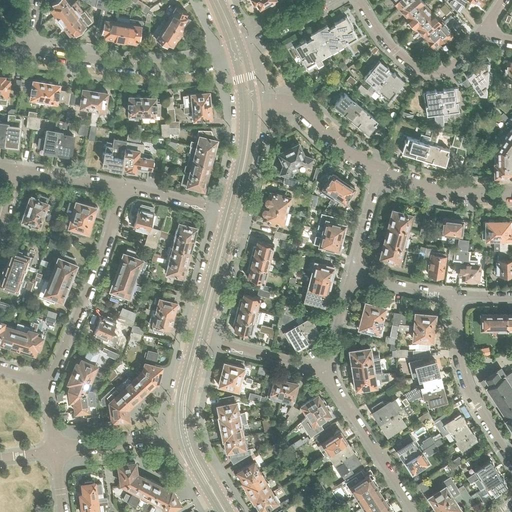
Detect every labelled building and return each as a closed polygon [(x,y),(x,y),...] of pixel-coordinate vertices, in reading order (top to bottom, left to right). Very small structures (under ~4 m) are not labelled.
[(56,17),(71,5),(66,0),(56,0),(52,3),(54,6),(50,8),(50,9),(55,15),(56,17)] [(107,10),(110,0),(103,0),(102,8),(107,10)] [(133,8),(134,6),(136,3),(130,0),(129,0),(127,5),(133,8)] [(147,5),(138,0),(137,0),(136,3),(145,8),(147,5)] [(422,6),(424,4),(420,0),(407,0),(399,8),(408,18),(422,6)] [(64,27),(85,12),(84,11),(82,12),(75,2),(71,5),(56,17),(56,19),(62,27),(64,27)] [(145,8),(136,3),(134,6),(143,11),(145,8)] [(153,12),(155,10),(151,8),(147,5),(145,8),(143,11),(147,14),(151,16),(151,14),(153,12)] [(190,18),(186,15),(187,12),(176,6),(169,17),(171,18),(185,26),(190,18)] [(415,30),(417,28),(431,16),(422,6),(408,18),(406,20),(415,30)] [(16,21),(16,20),(14,20),(12,19),(11,18),(10,17),(12,15),(8,10),(0,16),(0,24),(1,24),(2,25),(3,27),(3,29),(3,31),(6,31),(9,30),(10,30),(10,29),(10,28),(12,27),(13,27),(14,26),(15,26),(15,24),(16,23),(16,21)] [(76,34),(87,25),(88,26),(93,22),(85,12),(64,27),(69,35),(70,35),(73,32),(76,34)] [(426,38),(442,24),(433,14),(431,16),(417,28),(426,38)] [(454,37),(446,28),(451,23),(455,20),(451,15),(442,24),(426,38),(433,47),(439,41),(441,43),(445,40),(447,43),(454,37)] [(127,41),(129,25),(128,25),(130,19),(118,17),(117,21),(117,23),(116,23),(113,39),(116,40),(117,42),(122,43),(124,42),(124,41),(127,42),(127,41)] [(352,29),(354,28),(348,17),(343,20),(343,19),(336,23),(335,23),(334,23),(335,25),(332,27),(343,45),(357,37),(352,29)] [(186,28),(185,26),(171,18),(168,22),(163,20),(160,25),(159,26),(162,28),(163,28),(178,37),(180,37),(186,28)] [(113,39),(116,23),(117,23),(117,21),(105,19),(102,32),(105,33),(104,37),(113,39)] [(140,38),(142,21),(137,20),(136,24),(130,23),(129,25),(127,41),(136,43),(137,38),(140,38)] [(462,28),(455,20),(451,23),(458,32),(462,28)] [(178,37),(163,28),(162,28),(159,26),(160,25),(158,25),(152,35),(156,38),(167,46),(169,43),(173,46),(173,45),(177,39),(178,37)] [(343,45),(332,27),(329,29),(327,25),(319,30),(331,52),(343,45)] [(331,52),(319,30),(311,35),(313,38),(310,40),(320,58),(331,52)] [(320,58),(310,40),(306,42),(305,40),(305,41),(305,42),(298,46),(304,57),(302,58),(306,66),(315,61),(318,68),(324,65),(320,58)] [(371,95),(375,91),(391,72),(388,69),(389,68),(388,67),(387,68),(379,61),(377,60),(371,67),(373,68),(365,78),(373,85),(368,91),(361,85),(357,90),(368,99),(368,98),(371,95)] [(344,61),(339,64),(343,71),(348,68),(344,61)] [(492,79),(492,77),(491,74),(491,73),(490,72),(488,72),(487,71),(488,70),(487,70),(489,69),(489,62),(483,62),(474,68),(475,70),(472,72),(472,73),(467,76),(479,94),(485,95),(486,89),(485,87),(485,86),(486,85),(487,87),(489,86),(490,84),(491,82),(492,79)] [(397,94),(405,83),(395,74),(395,73),(394,74),(391,72),(375,91),(379,95),(381,92),(390,99),(395,93),(397,94)] [(10,90),(11,83),(9,82),(10,77),(4,76),(4,75),(0,74),(0,96),(4,97),(7,97),(8,90),(10,90)] [(324,87),(333,80),(328,74),(320,81),(324,87)] [(44,102),(47,82),(46,82),(44,81),(42,80),(40,81),(34,80),(34,81),(32,93),(30,101),(36,102),(36,100),(44,102)] [(59,97),(60,90),(59,90),(60,85),(53,84),(52,82),(49,82),(48,83),(47,82),(44,102),(56,104),(58,97),(59,97)] [(93,109),(96,91),(90,90),(89,88),(86,88),(84,89),(83,89),(82,94),(77,93),(77,95),(75,106),(88,108),(87,110),(92,111),(93,108),(93,109)] [(457,111),(456,101),(460,101),(458,88),(444,90),(444,89),(443,89),(444,91),(440,91),(443,113),(444,118),(444,122),(448,121),(448,117),(450,117),(450,112),(457,111)] [(105,111),(108,93),(106,92),(105,91),(102,90),(101,91),(96,91),(93,109),(93,108),(92,111),(90,125),(96,126),(97,117),(99,116),(99,113),(98,112),(99,109),(105,111)] [(443,113),(440,91),(436,92),(436,90),(435,90),(435,91),(427,92),(429,106),(426,106),(427,115),(443,113)] [(210,99),(211,98),(211,95),(209,94),(209,92),(187,94),(187,95),(183,96),(184,104),(180,104),(180,108),(183,108),(183,109),(187,109),(187,107),(191,107),(210,105),(210,99)] [(75,106),(77,95),(70,94),(68,104),(75,105),(75,106)] [(142,116),(143,97),(142,97),(140,95),(137,95),(136,96),(130,96),(129,102),(128,102),(128,109),(129,109),(129,119),(136,120),(136,116),(142,116)] [(360,108),(344,95),(342,98),(341,97),(339,98),(340,99),(336,104),(338,106),(338,108),(338,109),(339,110),(341,111),(342,111),(344,111),(346,112),(344,114),(351,120),(360,108)] [(377,101),(371,95),(368,98),(375,104),(377,101)] [(160,116),(161,103),(156,103),(156,97),(149,97),(148,96),(145,96),(144,97),(143,97),(142,116),(142,118),(155,119),(155,116),(160,116)] [(212,115),(212,112),(211,111),(210,105),(191,107),(192,113),(194,112),(194,120),(212,118),(211,116),(212,115)] [(376,121),(360,108),(351,120),(358,126),(360,123),(370,132),(375,126),(376,125),(374,124),(376,121)] [(67,112),(66,122),(68,122),(72,123),(74,112),(67,112)] [(0,144),(5,145),(8,114),(0,113),(0,118),(2,119),(2,121),(0,121),(0,144)] [(511,116),(511,117),(509,119),(503,113),(500,116),(506,122),(505,123),(507,124),(511,129),(511,116)] [(15,118),(16,115),(8,114),(5,145),(18,146),(21,119),(15,118)] [(57,153),(63,121),(57,120),(55,131),(48,130),(46,139),(39,137),(37,148),(45,149),(44,151),(57,153)] [(66,135),(68,122),(66,122),(63,121),(57,153),(70,155),(73,136),(66,135)] [(86,136),(88,125),(80,123),(78,134),(86,136)] [(170,134),(169,128),(168,123),(161,124),(162,136),(170,137),(170,134)] [(391,131),(394,126),(391,124),(384,131),(387,133),(389,130),(391,131)] [(466,137),(468,125),(460,124),(458,135),(466,137)] [(511,129),(507,124),(501,132),(506,136),(497,149),(511,152),(511,129)] [(94,141),(97,127),(91,126),(88,140),(94,141)] [(449,155),(449,154),(448,154),(449,150),(435,145),(440,129),(433,128),(430,136),(428,143),(428,144),(424,159),(432,162),(433,159),(446,163),(448,155),(449,155)] [(457,146),(460,136),(455,134),(452,145),(457,146)] [(217,146),(217,143),(217,142),(217,140),(200,136),(198,143),(196,142),(194,147),(194,148),(214,153),(215,147),(217,146)] [(424,159),(428,144),(428,143),(407,137),(403,150),(416,154),(415,157),(424,159)] [(122,169),(127,142),(127,141),(114,139),(113,143),(107,142),(105,151),(103,151),(102,157),(104,158),(103,165),(108,166),(108,167),(113,167),(112,169),(119,170),(119,168),(122,169)] [(153,160),(153,155),(143,154),(144,145),(127,142),(122,169),(128,170),(127,172),(135,173),(135,171),(137,171),(137,170),(148,172),(149,169),(151,169),(151,167),(152,167),(154,165),(154,162),(153,160)] [(304,155),(300,147),(299,143),(295,145),(293,144),(291,145),(290,147),(288,148),(296,165),(302,162),(311,165),(313,158),(304,155)] [(212,158),(214,153),(194,148),(194,147),(191,146),(189,152),(190,153),(189,159),(210,165),(211,164),(212,163),(213,160),(212,158)] [(296,165),(288,148),(287,149),(284,148),(282,149),(282,151),(278,153),(283,164),(280,173),(293,177),(294,173),(299,171),(296,165)] [(511,152),(497,149),(496,150),(496,164),(494,164),(495,177),(509,176),(509,177),(511,176),(511,152)] [(211,168),(210,167),(210,165),(189,159),(187,166),(186,165),(184,171),(207,177),(209,172),(210,171),(211,168)] [(206,183),(207,177),(184,171),(180,170),(180,172),(183,173),(181,184),(204,190),(204,188),(206,187),(207,184),(206,183)] [(332,198),(344,181),(333,174),(332,175),(330,175),(328,178),(329,180),(321,191),(332,198)] [(297,187),(299,180),(285,176),(283,183),(297,187)] [(345,202),(351,194),(352,194),(354,191),(353,190),(355,188),(344,181),(332,198),(336,201),(338,201),(344,204),(346,202),(345,202)] [(288,212),(291,198),(285,197),(286,195),(276,193),(276,194),(270,193),(269,198),(268,198),(266,200),(265,202),(267,204),(267,205),(267,207),(288,212)] [(315,208),(318,196),(312,194),(309,207),(315,208)] [(50,214),(53,205),(47,203),(49,198),(40,195),(39,198),(31,196),(30,198),(29,199),(28,202),(29,204),(27,209),(43,215),(48,216),(55,218),(56,219),(57,214),(58,212),(55,211),(54,216),(50,214)] [(61,205),(60,206),(65,208),(64,212),(69,213),(73,214),(92,220),(94,214),(96,214),(98,207),(95,206),(95,207),(77,202),(76,204),(69,202),(68,207),(61,205)] [(150,227),(154,213),(153,213),(154,209),(140,205),(139,209),(136,218),(135,218),(134,224),(134,225),(134,228),(149,232),(150,227)] [(284,226),(288,212),(267,207),(266,209),(265,209),(263,210),(263,212),(264,215),(265,215),(263,220),(269,222),(268,223),(278,226),(278,224),(284,226)] [(39,226),(43,215),(27,209),(25,214),(23,215),(22,218),(23,220),(22,222),(30,225),(31,223),(39,226)] [(411,230),(414,215),(393,209),(389,225),(411,230)] [(90,234),(92,226),(91,226),(92,220),(73,214),(69,213),(67,215),(66,216),(66,218),(66,220),(66,223),(70,224),(69,227),(71,228),(69,234),(81,237),(82,231),(90,234)] [(342,237),(345,225),(343,224),(344,219),(331,216),(321,213),(317,231),(319,231),(322,232),(342,237)] [(168,233),(172,217),(166,215),(162,231),(168,233)] [(196,234),(197,230),(196,229),(197,227),(190,226),(191,221),(181,218),(178,230),(177,230),(175,235),(193,240),(195,234),(196,234)] [(426,234),(430,220),(424,218),(420,233),(426,234)] [(461,236),(463,221),(443,218),(442,226),(440,225),(440,226),(439,233),(461,236)] [(500,251),(499,222),(494,222),(493,220),(489,220),(488,222),(486,222),(485,222),(484,224),(484,227),(485,228),(486,228),(486,230),(482,230),(482,241),(494,240),(494,251),(497,251),(500,251)] [(511,240),(511,232),(509,233),(509,222),(507,222),(507,220),(502,220),(502,222),(499,222),(500,251),(507,250),(508,250),(508,240),(511,240)] [(408,238),(411,230),(389,225),(384,242),(403,248),(408,249),(410,239),(408,238)] [(158,242),(159,237),(161,231),(161,230),(150,227),(149,232),(146,239),(158,242)] [(286,240),(287,234),(275,231),(274,237),(286,240)] [(341,241),(342,237),(322,232),(319,231),(317,236),(315,235),(313,243),(319,245),(326,247),(325,255),(335,257),(337,250),(338,250),(341,241)] [(192,245),(193,240),(175,235),(174,241),(175,242),(174,248),(190,252),(190,251),(192,250),(193,247),(192,245)] [(59,249),(61,241),(50,237),(48,246),(59,249)] [(286,246),(287,241),(275,237),(273,243),(286,246)] [(146,239),(145,245),(156,249),(157,244),(158,242),(146,239)] [(468,250),(469,241),(462,240),(461,249),(468,250)] [(271,257),(274,245),(257,241),(256,246),(254,247),(252,253),(271,257)] [(403,269),(408,249),(403,248),(384,242),(380,258),(388,260),(387,265),(403,269)] [(190,258),(190,255),(190,254),(190,252),(174,248),(173,248),(168,247),(166,254),(170,255),(169,260),(187,265),(188,259),(190,258)] [(144,270),(147,262),(143,260),(135,257),(137,251),(127,248),(126,254),(124,253),(119,266),(138,273),(142,274),(148,276),(149,272),(144,270)] [(439,250),(426,248),(425,253),(424,256),(431,257),(429,275),(443,277),(444,269),(446,269),(447,264),(444,264),(445,254),(438,253),(439,250)] [(31,267),(34,258),(29,256),(20,253),(21,252),(13,249),(12,251),(10,252),(9,255),(10,257),(8,262),(25,267),(35,271),(36,269),(31,267)] [(454,257),(453,260),(454,260),(461,261),(461,263),(460,263),(459,277),(462,278),(462,281),(479,282),(481,264),(478,264),(478,261),(469,260),(469,251),(468,251),(461,250),(455,250),(454,257)] [(511,259),(507,260),(507,250),(500,251),(497,251),(497,260),(496,260),(497,275),(506,275),(507,276),(511,276),(511,275),(511,259)] [(272,270),(275,259),(275,258),(271,257),(252,253),(249,264),(268,269),(272,270)] [(72,277),(77,265),(74,264),(76,258),(65,254),(63,260),(58,257),(53,270),(72,277)] [(185,275),(186,272),(185,270),(187,265),(169,260),(167,266),(169,267),(167,273),(171,274),(169,280),(182,284),(184,276),(185,275)] [(21,279),(25,267),(8,262),(7,267),(5,267),(4,270),(5,272),(5,273),(21,279)] [(331,280),(334,267),(315,262),(312,275),(331,280)] [(265,282),(268,270),(268,269),(249,264),(247,271),(249,272),(248,278),(265,282)] [(134,285),(138,273),(119,266),(115,278),(134,285)] [(67,289),(72,277),(53,270),(48,281),(67,289)] [(17,290),(21,279),(5,273),(3,278),(1,279),(0,281),(0,282),(1,284),(0,286),(8,289),(9,287),(17,290)] [(328,292),(331,280),(312,275),(309,287),(328,292)] [(135,292),(136,290),(137,290),(143,292),(144,288),(134,285),(115,278),(111,290),(113,291),(111,297),(127,303),(129,297),(130,297),(132,291),(135,292)] [(62,301),(67,289),(48,281),(45,280),(39,297),(54,303),(56,299),(62,301)] [(37,290),(40,283),(35,281),(32,288),(37,290)] [(327,296),(328,292),(309,287),(304,286),(302,291),(307,293),(305,300),(307,300),(306,306),(321,310),(323,305),(324,305),(327,296)] [(269,298),(271,292),(263,290),(259,289),(258,295),(269,298)] [(177,309),(177,306),(176,304),(177,303),(174,302),(176,295),(164,292),(163,298),(161,298),(160,305),(158,304),(157,310),(174,315),(175,310),(177,309)] [(257,310),(260,298),(244,294),(242,299),(240,299),(238,306),(257,310)] [(149,308),(151,301),(142,299),(140,305),(149,308)] [(0,333),(3,325),(4,322),(0,321),(0,309),(7,312),(10,304),(0,301),(0,333)] [(382,320),(385,308),(367,303),(367,302),(364,302),(363,309),(364,309),(363,315),(382,320)] [(291,316),(296,321),(299,308),(294,307),(288,305),(283,304),(281,311),(285,312),(284,314),(291,316)] [(259,324),(262,312),(257,310),(238,306),(235,317),(254,322),(259,324)] [(134,320),(136,313),(122,308),(120,314),(134,320)] [(172,321),(174,315),(157,310),(156,311),(146,308),(145,313),(155,316),(156,317),(153,328),(163,331),(164,326),(170,328),(171,326),(172,325),(173,322),(172,321)] [(49,311),(47,316),(55,319),(56,319),(57,313),(49,311)] [(309,341),(299,324),(298,324),(296,321),(291,316),(284,314),(285,312),(281,311),(276,330),(280,331),(283,321),(290,323),(289,325),(291,328),(287,331),(283,333),(289,344),(293,342),(297,348),(303,345),(309,341)] [(434,328),(435,315),(416,313),(415,326),(434,328)] [(133,325),(134,320),(120,314),(117,321),(132,327),(133,325)] [(507,327),(507,314),(482,314),(482,321),(481,322),(481,325),(482,327),(482,328),(498,328),(498,332),(507,332),(507,327)] [(379,333),(382,320),(363,315),(361,322),(359,321),(358,328),(360,329),(361,328),(379,333)] [(54,325),(56,319),(55,319),(47,316),(45,322),(54,325)] [(111,333),(116,322),(102,316),(100,319),(99,319),(97,324),(98,325),(94,334),(109,340),(111,333)] [(251,335),(254,322),(235,317),(234,324),(236,325),(234,330),(251,335)] [(321,331),(316,322),(313,324),(310,318),(299,324),(309,341),(320,335),(319,333),(321,331)] [(39,349),(43,334),(36,332),(39,323),(32,321),(30,327),(28,333),(29,333),(24,350),(26,351),(25,351),(33,353),(35,354),(37,348),(39,349)] [(24,350),(29,333),(28,333),(30,327),(17,323),(16,329),(10,348),(18,351),(18,348),(24,350)] [(415,326),(405,325),(399,324),(399,329),(398,332),(404,332),(404,330),(414,331),(413,339),(433,341),(434,328),(415,326)] [(10,348),(16,329),(3,325),(0,333),(0,342),(2,343),(2,346),(10,348)] [(143,333),(145,328),(133,325),(132,327),(132,330),(143,333)] [(140,341),(142,334),(143,334),(143,333),(132,330),(129,338),(140,341)] [(109,340),(106,347),(115,351),(121,337),(111,333),(109,340)] [(396,345),(397,338),(386,335),(385,342),(396,345)] [(91,380),(97,366),(95,365),(100,352),(89,347),(84,360),(82,359),(80,364),(77,363),(76,364),(73,371),(73,372),(73,373),(91,380)] [(372,361),(370,347),(350,351),(352,364),(372,361)] [(489,353),(488,347),(478,349),(479,355),(489,353)] [(110,357),(113,351),(106,348),(104,354),(105,354),(105,355),(110,357)] [(157,383),(162,367),(155,365),(159,352),(148,350),(147,353),(145,352),(143,360),(146,361),(144,368),(136,375),(141,380),(144,378),(151,386),(153,384),(154,382),(157,383)] [(438,372),(435,360),(416,365),(420,377),(438,372)] [(374,373),(372,361),(352,364),(354,377),(374,373)] [(241,379),(244,367),(225,362),(224,363),(223,364),(222,367),(223,369),(222,374),(241,379)] [(511,371),(505,376),(501,369),(482,381),(486,389),(488,388),(508,419),(506,420),(511,428),(511,371)] [(408,398),(423,390),(442,385),(438,372),(420,377),(421,384),(416,386),(417,389),(413,390),(404,395),(406,398),(407,399),(408,398)] [(87,391),(91,380),(73,373),(72,374),(69,381),(69,383),(72,384),(69,390),(70,392),(87,391)] [(376,386),(375,380),(379,379),(379,382),(389,381),(388,373),(377,373),(374,373),(354,377),(356,390),(358,389),(360,392),(362,393),(365,393),(367,391),(367,388),(376,386)] [(245,384),(241,383),(241,379),(222,374),(220,379),(219,380),(218,383),(219,384),(219,385),(243,392),(245,384)] [(151,386),(144,378),(141,380),(136,375),(131,379),(125,385),(125,386),(121,389),(133,403),(151,386)] [(282,397),(287,378),(282,377),(280,379),(275,377),(274,383),(271,382),(267,396),(275,398),(276,396),(282,397)] [(296,393),(298,383),(294,382),(292,380),(287,378),(282,397),(288,399),(288,402),(293,403),(295,396),(296,397),(296,393)] [(389,395),(400,388),(397,383),(386,390),(389,395)] [(445,398),(443,389),(442,385),(423,390),(408,398),(411,402),(416,399),(424,396),(426,403),(445,398)] [(133,403),(121,389),(120,389),(118,390),(114,386),(101,398),(102,405),(110,404),(113,421),(129,419),(127,407),(129,407),(133,403)] [(95,391),(87,391),(70,392),(71,400),(74,400),(76,412),(78,412),(79,414),(86,413),(86,411),(88,410),(88,407),(96,405),(95,391)] [(260,402),(261,396),(261,395),(250,392),(248,399),(260,402)] [(239,413),(237,402),(241,401),(240,397),(232,395),(219,398),(221,405),(217,405),(218,406),(217,408),(217,411),(219,412),(220,417),(239,413)] [(326,404),(323,399),(321,399),(318,395),(310,400),(310,399),(306,401),(307,402),(301,406),(307,416),(310,415),(326,404)] [(410,404),(407,399),(406,398),(402,401),(405,407),(404,408),(404,409),(408,406),(408,405),(410,404)] [(397,413),(395,409),(399,407),(395,400),(391,402),(390,401),(384,404),(382,401),(372,407),(375,411),(373,412),(381,423),(397,413)] [(320,425),(319,423),(320,422),(320,423),(323,421),(323,420),(331,415),(329,411),(329,408),(326,404),(310,415),(307,416),(315,428),(315,429),(320,425)] [(289,415),(296,407),(292,405),(287,413),(289,415)] [(413,412),(408,406),(404,409),(408,415),(413,412)] [(292,422),(300,410),(296,407),(289,415),(287,418),(292,422)] [(422,424),(432,417),(428,411),(422,415),(421,414),(418,416),(419,417),(418,418),(422,424)] [(241,425),(239,413),(220,417),(219,417),(220,422),(219,424),(220,427),(221,428),(221,429),(241,425)] [(404,423),(397,413),(381,423),(388,434),(404,423)] [(450,431),(465,421),(464,420),(464,418),(463,416),(461,415),(460,413),(445,422),(443,421),(439,423),(444,430),(448,428),(450,431)] [(87,418),(88,425),(98,423),(97,416),(87,418)] [(458,439),(471,431),(465,421),(450,431),(456,440),(458,439)] [(244,436),(241,425),(221,429),(221,431),(221,434),(222,435),(223,440),(224,440),(244,436)] [(314,437),(319,434),(319,433),(315,429),(315,428),(305,435),(308,441),(314,437)] [(325,455),(347,441),(339,430),(333,433),(335,435),(318,446),(325,455)] [(472,442),(477,439),(475,437),(475,435),(474,433),(472,432),(471,431),(458,439),(456,440),(461,449),(465,447),(467,450),(474,445),(472,442)] [(324,438),(320,433),(319,434),(314,437),(318,442),(324,438)] [(246,448),(244,440),(249,440),(249,435),(244,436),(224,440),(225,445),(225,446),(225,449),(227,451),(227,454),(230,454),(235,453),(234,450),(242,448),(246,448)] [(417,449),(413,442),(415,441),(411,435),(400,442),(403,447),(398,450),(405,461),(422,451),(425,449),(422,444),(419,446),(419,447),(417,449)] [(443,443),(439,438),(436,440),(434,441),(435,442),(438,446),(443,443)] [(335,464),(355,451),(351,445),(350,446),(347,441),(325,455),(322,457),(325,461),(331,457),(335,464)] [(350,467),(360,461),(357,457),(359,456),(355,451),(335,464),(344,478),(353,472),(350,467)] [(429,462),(422,451),(405,461),(412,472),(429,462)] [(457,466),(463,462),(459,456),(449,463),(452,469),(457,466)] [(481,477),(495,468),(494,466),(494,464),(492,462),(491,461),(490,459),(474,469),(476,473),(468,478),(471,483),(481,477)] [(135,492),(143,477),(138,474),(137,474),(135,462),(119,465),(122,485),(134,492),(135,492)] [(260,472),(254,462),(237,472),(238,473),(238,474),(239,477),(241,478),(243,482),(260,472)] [(452,470),(448,464),(444,468),(447,473),(452,470)] [(266,482),(261,474),(272,468),(271,466),(260,472),(243,482),(242,482),(245,487),(245,489),(246,491),(248,492),(248,493),(266,482)] [(312,472),(309,467),(303,471),(305,475),(312,472)] [(487,486),(501,477),(495,468),(481,477),(487,486)] [(357,497),(377,484),(373,478),(372,479),(369,475),(356,484),(351,477),(346,480),(346,479),(337,485),(339,488),(347,482),(357,497)] [(160,497),(165,488),(143,477),(135,492),(134,492),(131,496),(128,502),(128,503),(136,507),(138,503),(142,505),(140,508),(147,511),(150,511),(159,496),(160,497)] [(496,492),(506,485),(505,483),(505,481),(503,479),(502,478),(501,477),(487,486),(477,492),(470,497),(471,499),(473,501),(478,498),(477,496),(480,494),(484,501),(497,493),(496,492)] [(102,483),(95,484),(95,483),(92,483),(92,481),(85,482),(85,484),(82,484),(83,485),(79,485),(81,495),(81,496),(80,496),(81,504),(82,504),(82,505),(99,502),(108,501),(107,497),(98,498),(97,495),(104,494),(102,483)] [(255,502),(272,492),(266,482),(248,493),(249,493),(249,495),(250,497),(252,498),(254,503),(255,502)] [(326,491),(320,482),(315,486),(320,495),(326,491)] [(453,497),(450,494),(455,491),(450,483),(430,496),(429,496),(427,498),(431,504),(432,503),(436,508),(453,497)] [(357,511),(382,495),(379,490),(380,489),(377,484),(357,497),(363,506),(361,508),(359,506),(355,509),(357,511)] [(173,508),(181,504),(172,490),(169,491),(168,489),(165,488),(160,497),(159,496),(150,511),(173,511),(175,511),(173,508)] [(454,511),(460,509),(456,502),(463,498),(469,507),(474,504),(473,501),(471,499),(470,497),(468,495),(465,489),(459,493),(453,497),(436,508),(438,511),(454,511)] [(316,496),(316,495),(313,491),(304,496),(308,501),(316,496)] [(278,502),(272,492),(255,502),(258,506),(258,508),(259,511),(261,511),(266,509),(278,502)] [(128,502),(131,496),(126,494),(123,500),(128,502)] [(366,511),(377,511),(390,504),(386,498),(384,499),(382,495),(357,511),(360,511),(362,511),(363,511),(364,511),(366,511)] [(282,509),(291,503),(289,498),(279,504),(282,509)] [(105,511),(106,511),(109,511),(108,501),(99,502),(82,505),(82,506),(82,511),(105,511)]
